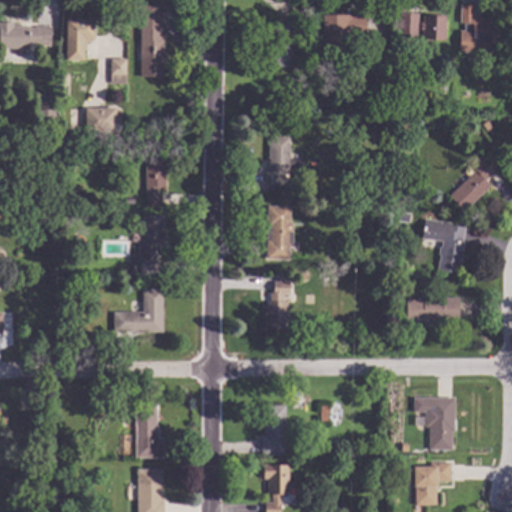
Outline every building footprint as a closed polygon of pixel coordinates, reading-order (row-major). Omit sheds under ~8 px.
[(473,4),(473,15),(501,16),(499,43),(487,42),(487,53),(457,52),(458,31),(462,31),(463,23),(458,23),(459,4),(473,4)] [(160,39),(162,39),(162,76),(138,76),(138,5),(159,5),(160,39)] [(417,12),(415,38),(397,37),(398,11),(417,12)] [(352,16),(363,16),(363,37),(344,37),(345,50),(322,50),(322,14),(352,14),(352,16)] [(445,16),(444,40),(430,39),(430,41),(423,41),(423,39),(420,39),(421,30),(419,30),(419,22),(421,22),(421,15),(445,16)] [(289,18),(289,67),(267,67),(267,49),(270,49),(270,32),(272,32),(272,17),(289,18)] [(92,40),(82,40),(81,60),(64,60),(64,19),(92,20),(92,40)] [(11,25),(27,26),(27,27),(34,27),(35,26),(49,26),(49,45),(34,45),(34,43),(26,43),(26,48),(0,48),(0,21),(12,22),(11,25)] [(124,59),(124,84),(108,83),(109,58),(124,59)] [(67,74),(67,84),(59,83),(59,73),(67,74)] [(114,131),(84,131),(84,107),(114,107),(114,131)] [(53,128),(36,127),(37,109),(54,109),(53,128)] [(288,136),(287,158),(301,159),(300,173),(283,172),(283,186),(264,186),(264,170),(267,170),(268,135),(288,136)] [(493,171),(483,180),(489,186),(461,211),(458,207),(457,209),(449,200),(450,199),(447,195),(474,171),(470,167),(481,157),(493,171)] [(164,186),(155,186),(155,191),(160,192),(160,206),(146,206),(146,193),(144,193),(144,159),(164,159),(164,186)] [(384,179),(379,184),(371,177),(376,171),(384,179)] [(375,203),(375,211),(367,210),(368,202),(375,203)] [(288,222),(291,222),(291,244),(287,244),(287,259),(265,258),(265,206),(288,206),(288,222)] [(409,213),(408,220),(396,218),(397,211),(409,213)] [(162,232),(163,232),(163,246),(154,246),(154,254),(156,254),(156,274),(139,274),(139,256),(136,256),(137,244),(140,244),(140,215),(162,215),(162,232)] [(463,228),(459,263),(457,263),(456,273),(435,270),(438,255),(436,254),(438,246),(439,247),(440,239),(439,239),(440,231),(443,231),(444,225),(463,228)] [(288,294),(281,294),(281,301),(286,301),(285,329),(263,329),(264,305),(266,305),(266,301),(268,301),(268,292),(272,292),(272,281),(288,281),(288,294)] [(161,332),(112,332),(112,312),(141,312),(141,290),(161,289),(161,332)] [(456,320),(443,320),(443,323),(421,323),(422,320),(404,320),(404,298),(421,299),(421,297),(457,297),(456,320)] [(453,432),(450,432),(450,450),(427,450),(427,427),(423,427),(423,412),(412,412),(412,397),(453,397),(453,432)] [(154,425),(156,425),(156,438),(161,438),(161,458),(133,458),(133,405),(154,405),(154,425)] [(283,455),(260,455),(260,435),(262,435),(262,405),(283,405),(283,455)] [(319,421),(327,421),(326,406),(318,406),(319,421)] [(336,453),(321,453),(321,440),(336,440),(336,453)] [(449,481),(435,481),(435,486),(434,486),(434,505),(413,504),(413,486),(412,486),(412,466),(428,466),(428,463),(449,463),(449,481)] [(287,494),(279,494),(279,511),(264,511),(264,502),(270,502),(270,495),(266,495),(266,478),(262,478),(262,465),(287,465),(287,494)] [(160,500),(162,500),(162,511),(135,511),(135,469),(160,469),(160,500)]
